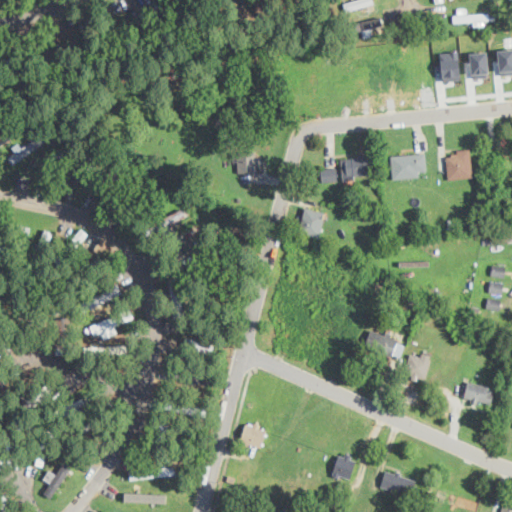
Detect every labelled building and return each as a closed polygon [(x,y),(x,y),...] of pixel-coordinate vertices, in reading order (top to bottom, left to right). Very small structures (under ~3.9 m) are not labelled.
[(169,0),(174,7),(166,12),(158,0),(169,0)] [(218,0),(226,5),(202,48),(193,43),(216,0),(218,0)] [(301,0),(310,8),(305,14),(290,0),(301,0)] [(374,0),(375,3),(346,11),(344,2),(352,0),(374,0)] [(289,32),(285,36),(253,6),(257,2),(289,32)] [(110,14),(86,34),(81,28),(105,7),(110,14)] [(242,12),(234,49),(227,48),(234,11),(242,12)] [(489,12),(489,17),(491,17),(492,20),(453,23),(452,15),(489,12)] [(363,31),(342,36),(340,27),(381,16),(384,26),(363,31)] [(276,29),(268,37),(258,28),(266,20),(276,29)] [(126,38),(103,57),(98,51),(121,33),(126,38)] [(76,45),(39,67),(35,62),(73,39),(76,45)] [(165,54),(135,55),(135,48),(164,46),(165,54)] [(24,56),(4,74),(0,69),(0,65),(18,49),(24,56)] [(442,80),(460,79),(458,51),(440,52),(442,80)] [(26,81),(23,86),(18,84),(19,82),(27,65),(32,68),(26,81)] [(25,130),(0,144),(0,132),(19,122),(21,121),(25,130)] [(48,140),(12,165),(7,157),(13,152),(11,148),(19,142),(22,146),(43,132),(48,140)] [(67,154),(42,170),(36,161),(62,145),(67,154)] [(473,177),(448,179),(446,157),(451,156),(451,154),(458,153),(457,150),(458,150),(470,149),(473,177)] [(95,154),(87,183),(78,180),(86,151),(95,154)] [(261,163),(261,168),(257,168),(257,173),(236,173),(236,163),(234,163),(234,152),(256,153),(256,158),(261,158),(261,163)] [(420,177),(393,179),(391,156),(425,153),(427,171),(419,172),(420,177)] [(367,154),(368,157),(375,156),(376,174),(355,176),(355,180),(344,181),(342,160),(359,159),(359,155),(367,154)] [(125,165),(105,198),(99,194),(119,161),(125,165)] [(338,181),(323,182),(322,170),(337,168),(338,181)] [(213,175),(213,184),(197,184),(197,174),(213,175)] [(144,177),(134,209),(126,206),(136,175),(144,177)] [(327,213),(320,237),(300,232),(306,208),(327,213)] [(186,217),(143,238),(139,230),(182,209),(186,217)] [(0,220),(31,228),(29,236),(0,229),(0,220)] [(53,231),(41,258),(33,254),(44,227),(53,231)] [(89,233),(62,267),(54,261),(81,227),(89,233)] [(248,230),(248,237),(209,235),(210,228),(248,230)] [(244,264),(242,271),(207,260),(209,254),(244,264)] [(105,264),(67,288),(63,282),(101,258),(105,264)] [(207,304),(204,305),(190,267),(197,265),(212,302),(207,304)] [(505,273),(505,277),(491,275),(492,265),(506,266),(505,273)] [(174,317),(169,273),(179,272),(184,316),(174,317)] [(121,287),(87,313),(82,306),(115,280),(121,287)] [(503,290),(503,293),(489,292),(490,281),(504,283),(503,290)] [(501,306),(500,310),(486,308),(488,297),(502,299),(501,306)] [(46,309),(21,321),(18,314),(43,302),(46,309)] [(115,325),(118,332),(104,338),(101,331),(94,334),(90,325),(130,307),(134,316),(115,325)] [(444,312),(441,319),(434,316),(438,309),(444,312)] [(68,344),(58,345),(56,321),(65,320),(68,344)] [(404,346),(400,357),(393,354),(392,358),(365,348),(372,330),(399,340),(398,344),(404,346)] [(493,335),(491,341),(484,339),(486,333),(493,335)] [(214,344),(212,352),(182,343),(184,335),(214,344)] [(128,354),(83,357),(82,347),(128,345),(128,354)] [(432,355),(425,379),(418,377),(416,382),(410,381),(411,375),(404,373),(410,353),(421,356),(422,352),(432,355)] [(211,378),(209,385),(174,376),(176,369),(211,378)] [(58,385),(28,414),(16,402),(27,392),(30,395),(49,376),(58,385)] [(494,393),(492,403),(479,400),(478,404),(472,403),(473,400),(465,398),(469,383),(469,382),(489,387),(488,391),(494,393)] [(86,405),(53,423),(49,417),(82,398),(86,405)] [(198,409),(196,416),(167,408),(169,401),(198,409)] [(112,412),(87,432),(82,426),(107,406),(112,412)] [(21,456),(14,458),(6,415),(13,414),(21,456)] [(33,425),(27,429),(22,423),(27,418),(33,425)] [(261,425),(260,429),(268,431),(262,448),(241,441),(247,423),(254,426),(255,423),(261,425)] [(201,430),(200,437),(161,434),(162,426),(201,430)] [(50,439),(42,466),(35,464),(37,454),(31,453),(33,444),(40,445),(42,437),(50,439)] [(78,458),(51,498),(44,493),(71,453),(78,458)] [(352,456),(351,460),(357,462),(351,479),(341,475),(340,479),(333,477),(340,456),(345,457),(346,454),(352,456)] [(149,461),(149,468),(176,465),(177,475),(129,480),(128,470),(139,469),(138,462),(149,461)] [(394,474),(396,474),(397,472),(402,474),(403,477),(416,482),(411,497),(382,487),(387,471),(394,474)] [(236,477),(234,483),(226,481),(228,474),(236,477)] [(0,511),(0,492),(8,493),(6,511),(0,511)] [(167,494),(166,503),(151,502),(150,508),(137,507),(138,501),(117,501),(118,492),(167,494)] [(511,511),(502,511),(504,504),(511,505),(511,503),(511,511)]
